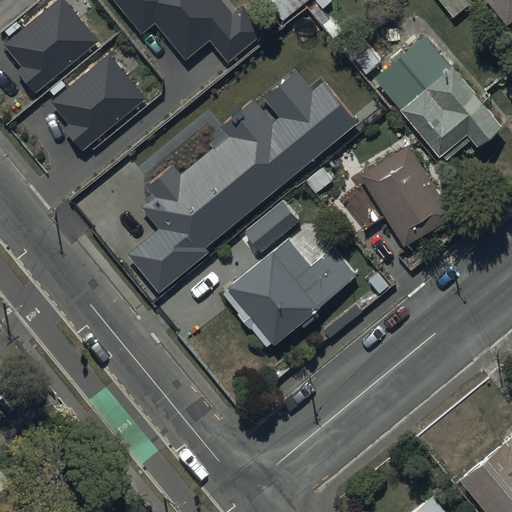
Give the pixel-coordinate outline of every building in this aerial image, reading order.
[(258,0),(253,0),(242,10),(258,30),(273,18),(258,0)] [(272,0),(268,4),(283,22),(308,0),(272,0)] [(511,0),(483,0),(507,29),(511,25),(511,0)] [(121,27),(67,72),(100,111),(93,117),(116,144),(190,82),(168,57),(178,49),(167,36),(157,44),(144,29),(136,36),(132,31),(137,26),(124,10),(114,18),(121,27)] [(217,72),(248,109),(299,65),(277,40),(271,45),(262,34),(217,72)] [(428,40),(379,83),(446,159),(472,136),(483,148),(506,128),(428,40)] [(366,102),(316,143),(330,159),(356,138),(359,142),(386,120),(384,117),(389,113),(370,90),(362,97),(366,102)] [(409,144),(360,175),(406,248),(414,243),(417,247),(427,240),(424,235),(454,216),(409,144)] [(292,238),(227,293),(274,350),(305,324),(308,329),(324,315),(320,310),(361,276),(337,247),(315,266),(292,238)] [(511,511),(511,424),(456,470),(491,511),(511,511)] [(0,484),(12,475),(0,459),(0,484)] [(455,511),(433,484),(397,511),(455,511)]
